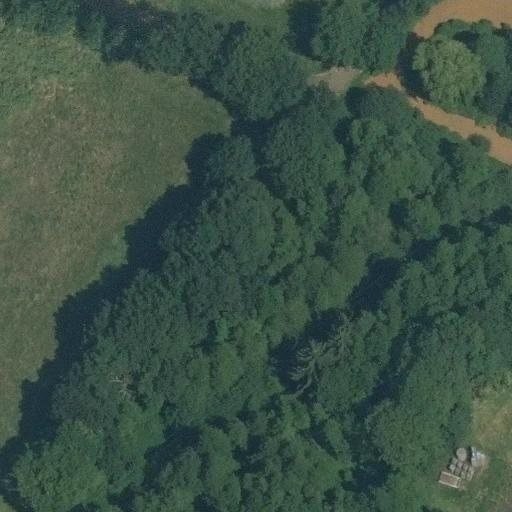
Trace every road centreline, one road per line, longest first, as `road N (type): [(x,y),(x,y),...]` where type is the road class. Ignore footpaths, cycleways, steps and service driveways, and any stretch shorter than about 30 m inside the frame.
road 1 (residential): [(31,511),(94,351),(325,100)]
road 2 (unclassified): [(106,0),(325,100)]
road 3 (residential): [(325,100),(409,0)]
